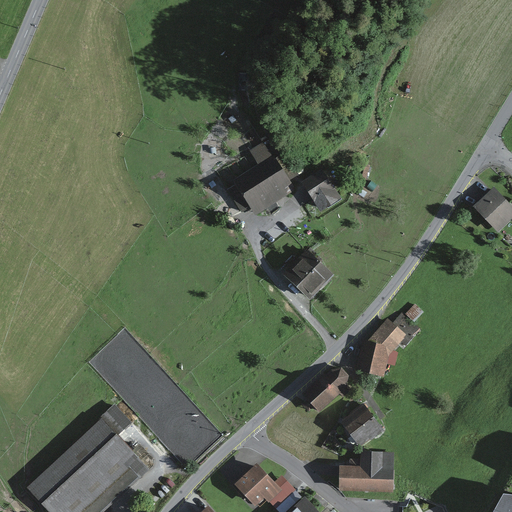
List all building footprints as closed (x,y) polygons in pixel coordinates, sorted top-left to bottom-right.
[(292,181),(278,160),(239,185),(253,206),(292,181)] [(358,175),(365,177),(369,166),(361,163),(358,175)] [(339,185),(327,168),(306,182),(318,199),(325,195),(332,205),(342,198),(335,188),(339,185)] [(511,205),(493,185),(474,203),(496,227),(511,212),(511,205)] [(317,298),(338,275),(312,250),(290,272),(317,298)] [(400,341),(406,346),(420,329),(401,312),(392,323),(406,334),(400,341)] [(355,370),(383,376),(389,355),(400,341),(406,334),(392,323),(387,318),(368,340),(362,340),(355,370)] [(303,390),(321,408),(340,390),(345,394),(350,390),(343,382),(352,374),(336,358),(303,390)] [(122,395),(32,478),(64,511),(100,511),(159,456),(128,420),(132,417),(137,412),(122,395)] [(359,446),(384,428),(368,406),(343,424),(359,446)] [(394,484),(395,452),(382,452),(382,447),(360,447),(360,451),(341,451),(341,483),(394,484)] [(280,481),(258,462),(240,482),(262,501),(280,481)] [(324,511),(303,489),(277,511),(324,511)] [(511,511),(511,497),(504,497),(495,511),(511,511)]
